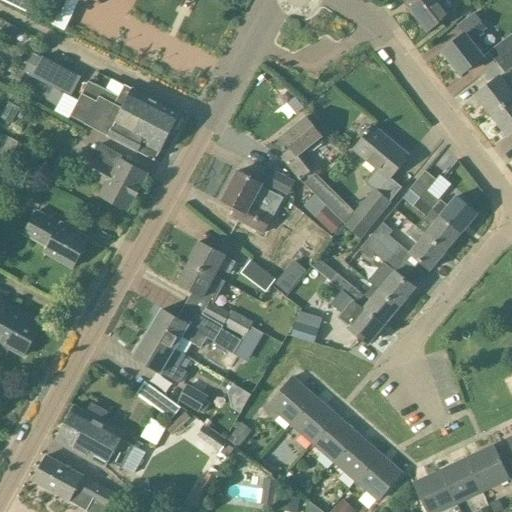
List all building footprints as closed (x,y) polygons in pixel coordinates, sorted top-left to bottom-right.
[(452,14),(441,0),(407,0),(409,2),(405,4),(428,33),(452,14)] [(457,26),(464,35),(442,52),(461,76),(484,58),(481,55),(484,53),(479,46),(476,48),(471,42),(487,29),(474,13),(457,26)] [(496,63),(511,50),(511,34),(488,53),(496,63)] [(504,73),(500,77),(475,96),(491,116),(511,100),(511,92),(509,89),(511,86),(511,50),(496,63),(504,73)] [(32,77),(71,97),(81,78),(43,58),(32,77)] [(110,96),(111,93),(96,85),(95,85),(89,82),(82,94),(70,117),(154,162),(159,153),(161,154),(172,131),(167,129),(169,126),(155,119),(154,120),(150,117),(148,121),(123,109),(124,108),(112,102),(114,98),(110,96)] [(118,97),(111,93),(110,96),(114,98),(112,102),(124,108),(123,109),(148,121),(150,117),(154,120),(155,119),(169,126),(167,129),(172,131),(180,115),(133,90),(125,85),(118,97)] [(511,100),(491,116),(507,138),(511,134),(511,100)] [(282,137),(291,149),(281,158),(300,181),(315,170),(301,153),(308,148),(311,152),(324,143),(320,138),(322,137),(306,117),(282,137)] [(355,149),(378,169),(366,183),(373,189),(344,225),(361,241),(392,203),(391,202),(402,188),(390,178),(408,157),(373,128),(355,149)] [(148,174),(121,160),(122,157),(100,144),(92,158),(83,176),(104,187),(99,196),(128,212),(148,174)] [(295,183),(270,169),(264,181),(289,194),(295,183)] [(236,208),(232,216),(220,210),(215,219),(232,227),(235,220),(263,236),(274,216),(285,199),(276,195),(272,203),(257,196),(263,185),(238,171),(222,200),(236,208)] [(456,197),(448,207),(441,200),(439,202),(427,191),(436,180),(425,171),(410,190),(419,198),(419,199),(461,234),(477,214),(456,197)] [(434,224),(426,234),(413,224),(413,225),(445,253),(461,234),(419,199),(413,206),(426,217),(434,224)] [(89,239),(61,224),(36,210),(22,236),(47,249),(44,254),(73,269),(89,239)] [(402,247),(389,236),(393,232),(384,223),(370,238),(393,258),(394,256),(402,247)] [(445,253),(413,225),(406,234),(418,244),(410,254),(430,271),(445,253)] [(393,258),(370,238),(360,251),(380,267),(369,281),(400,307),(415,289),(388,265),(393,258)] [(237,262),(226,256),(200,242),(189,263),(215,277),(219,270),(230,276),(237,262)] [(275,280),(249,258),(239,270),(260,287),(254,297),(263,303),(269,292),(267,290),(275,280)] [(319,259),(313,266),(385,326),(400,307),(369,281),(368,282),(372,286),(364,296),(359,292),(319,259)] [(189,263),(177,284),(192,292),(210,302),(214,304),(225,282),(215,277),(189,263)] [(290,266),(274,286),(286,296),(303,276),(290,266)] [(385,326),(313,266),(312,267),(331,282),(342,292),(331,305),(353,323),(348,328),(369,345),(385,326)] [(304,312),(324,329),(335,316),(315,300),(304,312)] [(0,342),(24,356),(41,326),(0,303),(0,342)] [(203,314),(224,326),(244,337),(245,338),(246,338),(252,327),(254,323),(250,321),(231,311),(229,314),(209,303),(203,314)] [(162,310),(148,334),(185,356),(192,343),(201,348),(207,337),(215,342),(214,343),(233,354),(241,340),(222,329),(224,326),(203,314),(186,304),(177,319),(162,310)] [(185,356),(148,334),(133,357),(161,373),(180,384),(186,373),(178,368),(185,356)] [(290,424),(314,396),(293,378),(268,406),(290,424)] [(208,415),(219,396),(211,391),(212,390),(195,380),(190,388),(188,387),(180,400),(199,411),(200,410),(208,415)] [(226,404),(242,412),(252,393),(236,385),(226,404)] [(172,418),(180,408),(162,394),(154,405),(172,418)] [(336,416),(314,396),(290,424),(312,444),(336,416)] [(75,406),(65,423),(56,440),(105,468),(109,460),(122,468),(134,447),(121,439),(124,433),(75,406)] [(336,416),(312,444),(334,463),(358,435),(336,416)] [(152,417),(142,436),(157,444),(167,426),(152,417)] [(358,435),(334,463),(356,482),(380,454),(358,435)] [(468,458),(484,492),(509,480),(494,446),(468,458)] [(402,473),(380,454),(356,482),(378,501),(402,473)] [(110,511),(119,495),(83,476),(47,456),(33,482),(69,502),(86,511),(110,511)] [(484,492),(468,458),(441,471),(457,504),(484,492)] [(440,511),(457,504),(441,471),(414,484),(427,511),(440,511)] [(274,507),(276,494),(263,492),(261,505),(274,507)] [(278,511),(300,510),(299,497),(277,498),(278,511)] [(349,511),(340,503),(331,511),(349,511)]
